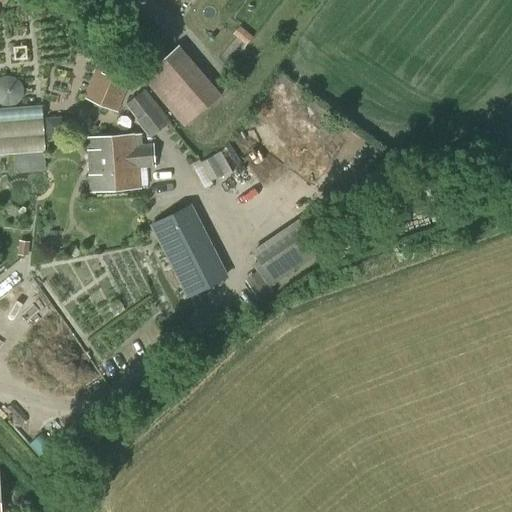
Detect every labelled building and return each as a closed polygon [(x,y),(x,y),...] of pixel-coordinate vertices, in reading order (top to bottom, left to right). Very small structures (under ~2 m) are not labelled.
[(86,36),(106,60),(116,52),(96,28),(86,36)] [(179,45),(142,78),(184,127),(221,95),(179,45)] [(82,97),(118,112),(134,73),(100,58),(82,97)] [(2,77),(0,78),(0,103),(0,104),(2,105),(4,106),(7,106),(8,106),(11,106),(13,106),(15,105),(17,104),(18,103),(19,102),(20,101),(21,99),(22,98),(23,96),(23,95),(23,94),(24,92),(24,89),(23,88),(23,87),(23,85),(21,83),(20,81),(19,80),(17,78),(15,77),(14,77),(12,76),(10,76),(7,76),(5,76),(4,77),(2,77)] [(349,129),(281,79),(250,123),(317,174),(349,129)] [(145,89),(125,105),(137,119),(136,120),(150,138),(171,121),(145,89)] [(0,154),(45,151),(43,128),(50,127),(50,118),(43,118),(42,106),(0,108),(0,154)] [(88,139),(92,192),(140,189),(139,167),(155,166),(153,146),(137,147),(137,136),(88,139)] [(190,165),(203,189),(213,184),(211,181),(223,174),(224,177),(233,173),(220,151),(201,163),(199,160),(190,165)] [(30,172),(29,154),(14,155),(15,173),(30,172)] [(150,224),(188,298),(229,277),(191,204),(150,224)] [(298,219),(252,250),(259,260),(252,265),(256,271),(244,280),(257,296),(321,252),(298,219)]
